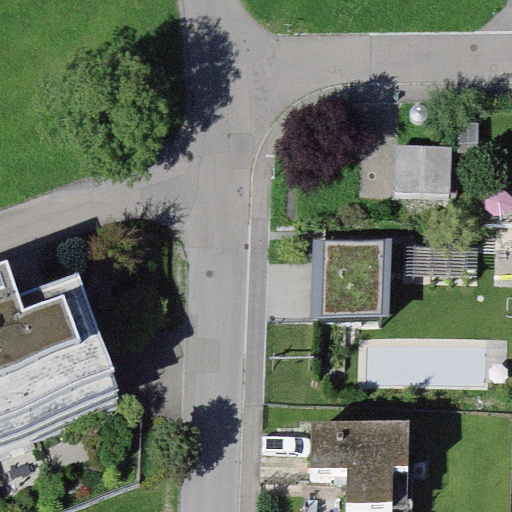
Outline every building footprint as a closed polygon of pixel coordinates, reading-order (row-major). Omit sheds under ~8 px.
[(372,152),(367,194),(396,198),(402,156),(372,152)] [(403,200),(461,200),(461,153),(403,153),(403,200)] [(388,324),(391,248),(317,244),(314,321),(388,324)] [(0,438),(113,401),(98,354),(57,368),(38,311),(0,323),(0,438)] [(416,511),(414,437),(308,440),(309,511),(416,511)]
